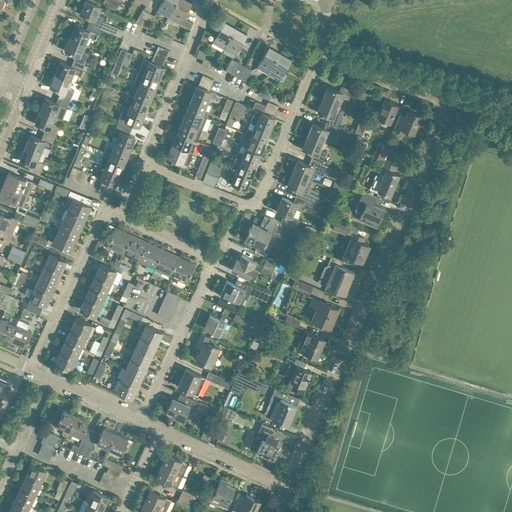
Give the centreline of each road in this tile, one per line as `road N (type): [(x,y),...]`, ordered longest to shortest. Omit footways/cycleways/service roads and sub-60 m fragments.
road 1 (residential): [(289,489),(452,96)]
road 2 (residential): [(119,216),(105,216),(34,370)]
road 3 (residential): [(242,207),(256,205),(320,51)]
road 4 (residential): [(210,0),(143,163)]
road 5 (residential): [(142,419),(217,261)]
road 6 (residential): [(289,489),(161,427)]
road 7 (residential): [(452,96),(320,51)]
road 8 (residential): [(0,489),(48,377)]
